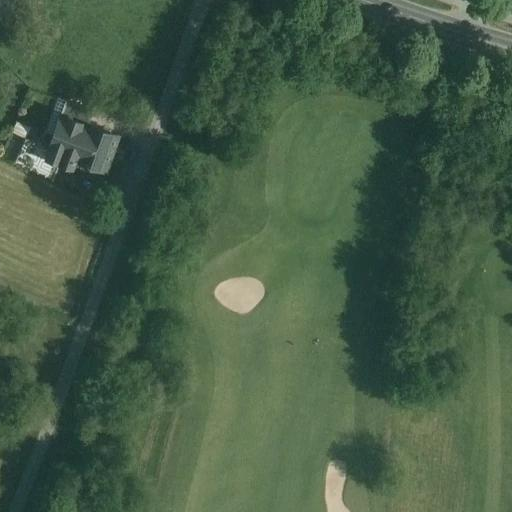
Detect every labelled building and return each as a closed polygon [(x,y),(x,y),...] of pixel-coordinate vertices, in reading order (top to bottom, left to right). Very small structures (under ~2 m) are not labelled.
[(1,0),(4,8),(21,2),(20,0),(1,0)] [(92,110),(66,101),(61,115),(87,124),(92,110)] [(87,124),(61,115),(49,148),(63,155),(63,156),(74,160),(75,159),(105,170),(117,136),(87,124)] [(12,132),(3,156),(14,161),(25,137),(12,132)] [(49,148),(25,137),(14,161),(52,178),(63,156),(63,155),(49,148)]
